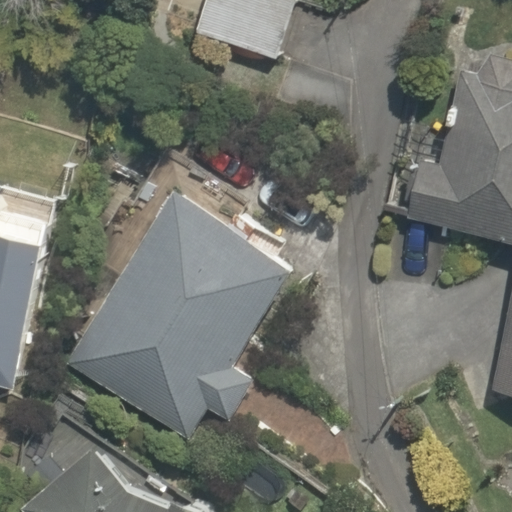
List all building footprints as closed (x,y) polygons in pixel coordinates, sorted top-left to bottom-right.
[(290,0),(203,0),(196,30),(277,51),(290,0)] [(447,160),(408,153),(397,214),(511,234),(511,264),(490,387),(511,390),(511,71),(465,63),(447,160)] [(298,243),(170,172),(65,362),(194,432),(298,243)] [(0,382),(14,385),(50,194),(0,185),(0,382)] [(136,478),(67,413),(15,472),(37,491),(19,511),(219,511),(223,498),(136,478)]
